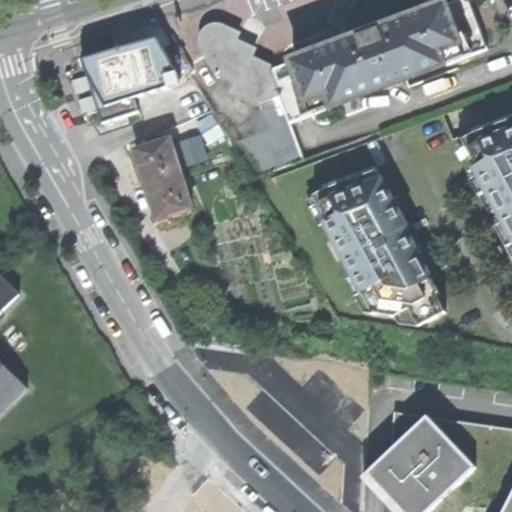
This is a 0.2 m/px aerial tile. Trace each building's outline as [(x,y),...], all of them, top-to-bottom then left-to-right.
[(461,0),(368,35),(272,72),(280,93),(291,122),(489,50),(470,0),(461,0)] [(257,102),(280,93),(272,72),(271,68),(251,59),(254,50),(236,42),(239,35),(224,28),(218,26),(213,28),(208,31),(206,35),(205,41),(206,46),(219,72),(241,81),(236,92),(257,102)] [(140,113),(118,43),(99,49),(88,52),(83,54),(105,124),(122,118),(140,113)] [(511,116),(474,131),(475,134),(464,140),(478,167),(476,168),(511,237),(511,116)] [(153,146),(137,150),(145,177),(158,220),(177,214),(194,209),(173,140),(153,146)] [(430,323),(447,314),(438,296),(441,294),(414,243),(408,246),(401,233),(407,229),(410,228),(378,168),(325,187),(327,189),(316,196),(331,221),(328,223),(357,280),(360,278),(367,292),(364,293),(375,315),(397,318),(401,315),(402,319),(419,321),(418,326),(429,329),(430,323)] [(410,235),(407,229),(401,233),(408,246),(414,243),(410,235)] [(0,314),(20,295),(19,293),(16,297),(0,280),(0,314)] [(26,390),(0,363),(0,411),(23,389),(25,391),(26,390)] [(430,420),(366,478),(388,502),(397,511),(433,511),(478,473),(430,420)]
